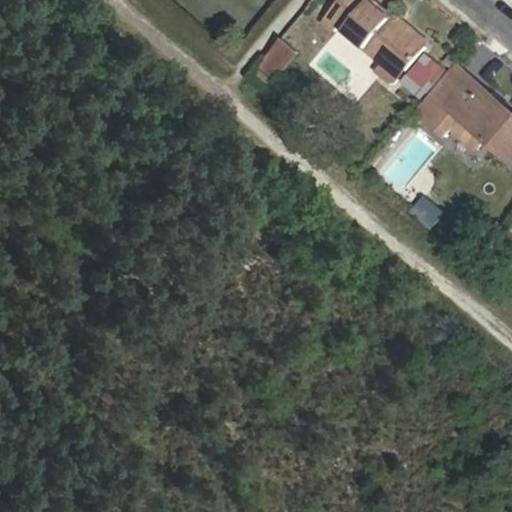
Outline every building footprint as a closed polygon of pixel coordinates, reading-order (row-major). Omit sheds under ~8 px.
[(376,0),(342,0),(326,19),(339,30),(343,24),(389,63),(391,65),(397,57),(410,69),(430,45),(415,32),(411,35),(397,24),(400,20),(376,0)] [(415,32),(400,20),(397,24),(411,35),(415,32)] [(268,61),(282,73),(298,55),(283,43),(268,61)] [(386,65),(402,78),(410,69),(397,57),(391,65),(389,63),(386,65)] [(277,79),(282,73),(268,61),(262,68),(277,79)] [(439,111),(471,79),(456,66),(427,100),(439,111)] [(439,111),(430,122),(432,125),(447,107),(471,79),(439,111)] [(511,113),(471,79),(447,107),(432,125),(448,138),(463,120),(511,162),(511,113)] [(427,100),(417,111),(430,122),(439,111),(427,100)] [(486,239),(468,261),(479,270),(496,248),(486,239)]
